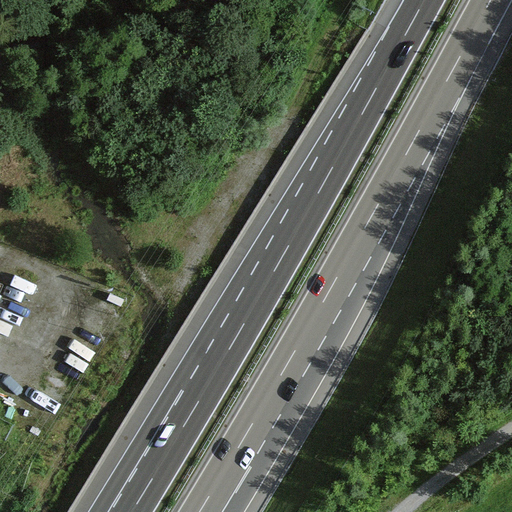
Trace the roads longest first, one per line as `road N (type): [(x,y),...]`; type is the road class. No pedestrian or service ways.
road 1 (motorway): [(424,0),(132,511)]
road 2 (motorway): [(204,511),(495,0)]
road 3 (track): [(406,511),(511,436)]
